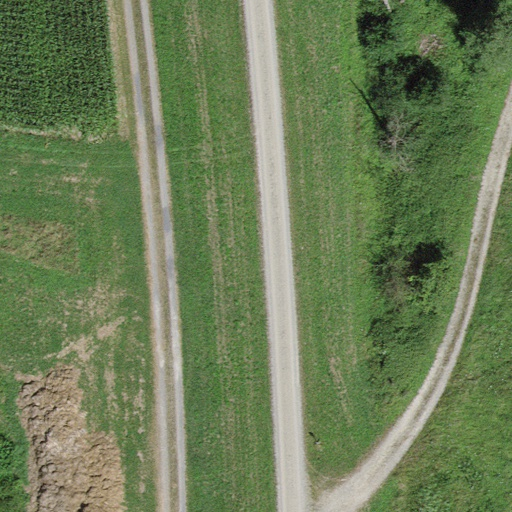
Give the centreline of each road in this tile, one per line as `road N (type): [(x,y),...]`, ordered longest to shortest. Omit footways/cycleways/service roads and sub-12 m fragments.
road 1 (track): [(180,511),(136,0)]
road 2 (track): [(272,0),(293,511)]
road 3 (track): [(332,511),(410,426),(437,381),(511,118)]
